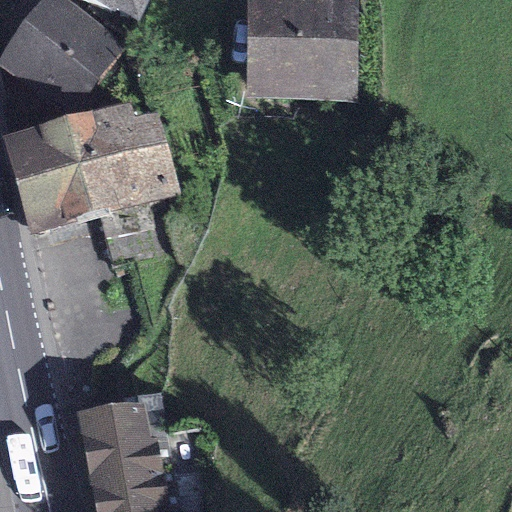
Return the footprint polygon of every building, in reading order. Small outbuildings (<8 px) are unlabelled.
[(58,0),(51,0),(1,63),(65,115),(119,49),(58,0)] [(98,0),(135,20),(146,0),(98,0)] [(252,0),(250,97),(358,98),(359,0),(252,0)] [(13,138),(38,231),(180,194),(159,113),(138,119),(129,107),(13,138)] [(100,511),(168,511),(148,405),(83,418),(100,511)]
